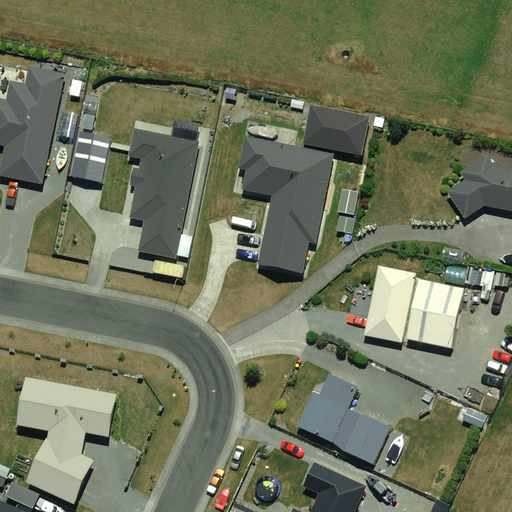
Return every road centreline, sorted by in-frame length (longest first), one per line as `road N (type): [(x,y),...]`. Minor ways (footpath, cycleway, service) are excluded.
road 1 (residential): [(0,295),(159,326),(211,365)]
road 2 (residential): [(172,511),(216,409),(211,365)]
